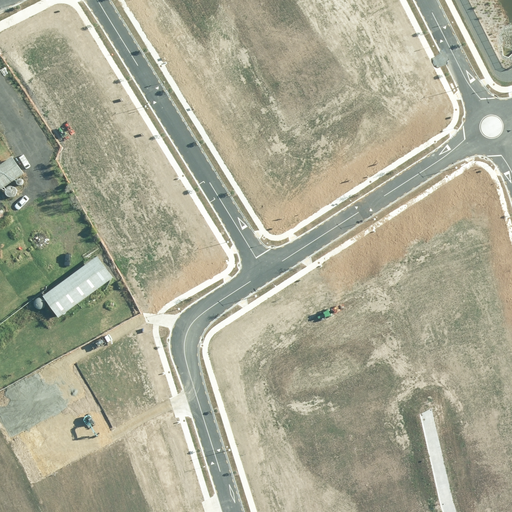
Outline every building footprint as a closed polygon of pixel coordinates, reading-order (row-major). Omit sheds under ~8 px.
[(511,0),(486,0),(493,19),(511,12),(511,0)] [(511,25),(496,31),(511,78),(511,25)] [(103,132),(85,141),(99,169),(87,175),(97,193),(127,178),(103,132)] [(0,188),(1,190),(24,175),(11,156),(0,163),(0,188)] [(3,208),(0,209),(0,224),(9,221),(3,208)] [(44,297),(59,318),(114,280),(98,258),(44,297)]
